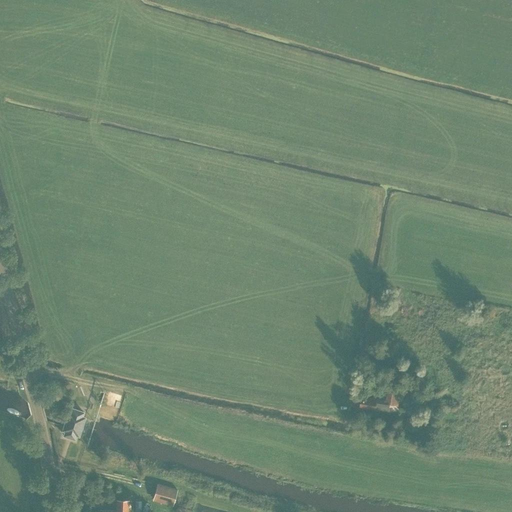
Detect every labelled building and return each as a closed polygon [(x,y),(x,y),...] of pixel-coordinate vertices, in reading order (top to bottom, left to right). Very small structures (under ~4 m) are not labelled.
[(388,389),(387,393),(386,401),(362,397),(361,408),(376,410),(376,409),(389,412),(390,405),(399,406),(399,405),(405,406),(407,394),(400,393),(401,391),(388,389)] [(84,418),(84,417),(81,416),(83,412),(72,408),(70,413),(67,412),(66,415),(65,420),(63,425),(61,430),(64,431),(63,436),(74,439),(75,435),(78,436),(79,434),(84,418)] [(419,420),(407,418),(405,429),(417,431),(419,420)] [(157,484),(154,497),(153,500),(173,506),(178,489),(169,487),(157,484)] [(116,511),(98,510),(98,511),(127,511),(128,501),(116,500),(116,511)]
